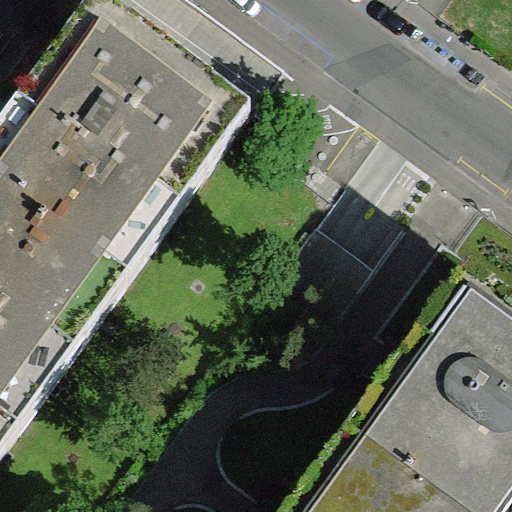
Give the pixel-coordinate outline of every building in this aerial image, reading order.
[(98,10),(0,145),(0,196),(129,289),(240,135),(251,120),(98,10)] [(0,424),(21,440),(129,289),(0,196),(0,424)] [(511,511),(511,306),(470,276),(348,442),(443,511),(511,511)] [(0,467),(21,440),(0,424),(0,467)] [(443,511),(348,442),(297,511),(443,511)]
